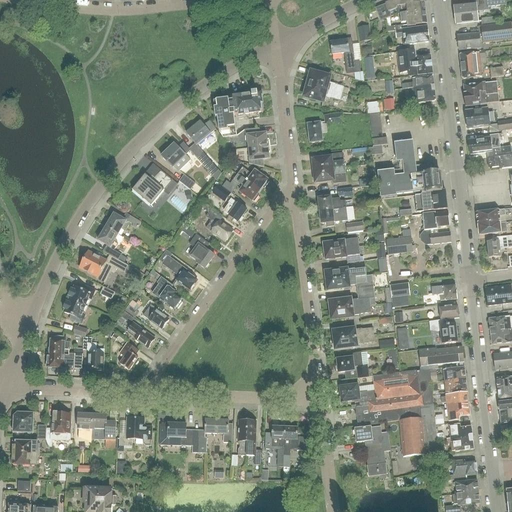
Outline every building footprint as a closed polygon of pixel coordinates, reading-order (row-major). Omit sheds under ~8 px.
[(424,3),(425,3),(424,0),(395,0),(385,4),(385,5),(380,7),(375,9),(381,21),(397,15),(400,14),(401,24),(407,23),(408,27),(415,26),(416,25),(427,24),(424,3)] [(475,6),(455,8),(456,25),(477,23),(476,12),(488,11),(488,8),(506,6),(505,0),(475,0),(474,0),(475,6)] [(481,19),(482,27),(499,25),(498,17),(481,19)] [(511,23),(499,25),(482,27),(481,27),(483,44),(511,40),(511,23)] [(360,43),(371,41),(369,27),(358,28),(360,43)] [(427,27),(404,30),(395,31),(396,39),(403,38),(404,46),(429,43),(427,27)] [(479,34),(457,37),(459,51),(481,49),(479,34)] [(348,46),(348,41),(330,43),(332,55),(344,54),(347,75),(354,74),(360,73),(359,62),(354,62),(352,45),(348,46)] [(372,54),(371,47),(362,48),(363,55),(372,54)] [(433,75),(431,56),(416,58),(415,52),(397,54),(400,74),(408,73),(409,77),(433,75)] [(479,53),(460,55),(462,80),(481,78),(479,53)] [(372,58),(364,59),(365,67),(366,79),(375,78),(373,66),(372,58)] [(503,68),(490,70),(491,79),(504,77),(503,68)] [(311,72),(307,85),(341,95),(343,88),(335,86),(335,85),(329,84),(331,77),(311,72)] [(360,73),(354,74),(355,80),(364,82),(363,73),(360,73)] [(414,92),(434,90),(433,77),(419,79),(412,80),(413,83),(405,84),(406,90),(413,89),(414,92)] [(464,94),(465,107),(499,103),(497,83),(463,86),(464,94)] [(307,85),(304,98),(323,103),(325,97),(331,99),(331,98),(340,101),(341,95),(307,85)] [(414,92),(414,95),(411,95),(412,103),(415,103),(415,105),(426,104),(425,103),(435,102),(434,90),(414,92)] [(229,100),(213,102),(215,116),(216,119),(217,118),(219,130),(219,133),(223,138),(229,138),(233,137),(237,137),(236,128),(234,117),(263,113),(262,107),(262,105),(264,105),(263,100),(262,95),(260,96),(260,94),(233,98),(233,101),(232,101),(229,102),(229,100)] [(384,110),(394,110),(394,99),(384,100),(384,110)] [(381,102),(378,103),(367,104),(368,115),(383,113),(381,102)] [(465,113),(468,130),(490,127),(488,110),(465,113)] [(321,123),(307,125),(310,144),(323,142),(322,134),(327,133),(326,126),(344,124),(343,114),(324,116),(325,123),(321,124),(321,123)] [(511,120),(497,123),(499,133),(511,130),(511,120)] [(209,122),(204,126),(200,122),(192,128),(191,127),(187,131),(188,132),(186,134),(197,147),(211,135),(216,130),(209,122)] [(257,148),(268,146),(267,140),(265,140),(264,134),(260,135),(259,129),(245,131),(246,143),(248,143),(249,149),(257,148)] [(486,153),(487,158),(511,154),(511,153),(511,147),(500,148),(498,135),(489,136),(490,139),(469,142),(471,156),(486,153)] [(373,147),(382,146),(388,146),(387,138),(383,139),(372,140),(373,147)] [(173,170),(175,167),(180,172),(191,161),(186,156),(191,151),(183,143),(178,148),(174,144),(167,151),(166,150),(161,154),(162,155),(161,157),(173,170)] [(415,166),(413,150),(412,143),(396,145),(398,163),(399,163),(400,170),(404,170),(405,176),(432,173),(430,165),(415,166)] [(269,153),(268,146),(257,148),(249,149),(250,155),(248,155),(249,165),(264,168),(263,158),(267,157),(267,153),(269,153)] [(382,146),(373,147),(373,149),(368,149),(369,157),(383,155),(382,146)] [(352,157),(367,155),(366,148),(352,150),(352,157)] [(312,161),(311,162),(312,165),(313,166),(314,172),(337,169),(344,168),(344,162),(339,163),(338,154),(330,155),(330,158),(312,160),(312,161)] [(511,154),(487,158),(489,169),(499,167),(500,170),(502,170),(511,168),(511,175),(510,176),(511,187),(511,196),(511,154)] [(204,155),(198,160),(207,171),(214,165),(204,155)] [(209,169),(207,171),(216,182),(221,175),(214,165),(209,169)] [(237,175),(260,191),(267,181),(255,172),(252,175),(242,168),(237,175)] [(314,177),(313,179),(314,181),(315,182),(315,184),(333,181),(333,185),(340,184),(339,175),(345,174),(344,168),(337,169),(314,172),(314,177)] [(442,193),(440,172),(432,173),(405,176),(404,170),(400,170),(394,171),(378,173),(378,179),(381,200),(397,198),(397,195),(422,192),(423,195),(442,193)] [(145,176),(132,191),(151,207),(164,191),(168,195),(177,185),(161,171),(161,172),(157,178),(158,179),(154,184),(145,176)] [(190,191),(195,184),(184,175),(179,182),(190,191)] [(260,191),(237,175),(232,182),(230,184),(227,182),(222,188),(232,194),(238,186),(242,189),(240,193),(252,202),(260,191)] [(213,195),(224,203),(230,194),(219,186),(213,195)] [(344,196),(344,198),(353,197),(352,188),(338,190),(338,197),(344,196)] [(434,212),(448,210),(446,192),(442,193),(423,195),(422,195),(422,196),(415,197),(417,214),(434,212)] [(319,208),(319,212),(346,209),(345,201),(340,202),(340,199),(331,200),(331,197),(318,199),(318,203),(317,203),(317,208),(319,208)] [(225,212),(229,216),(229,217),(238,223),(247,211),(238,204),(238,205),(231,200),(228,204),(230,205),(225,212)] [(209,214),(212,210),(205,205),(202,209),(209,214)] [(347,222),(346,209),(319,212),(321,225),(327,224),(327,228),(334,227),(334,228),(335,228),(334,223),(347,222)] [(206,229),(211,232),(226,243),(234,232),(220,222),(223,218),(212,210),(209,214),(206,218),(212,222),(206,229)] [(506,219),(505,216),(505,210),(476,214),(478,227),(489,226),(488,221),(506,219)] [(431,246),(451,244),(450,233),(438,234),(437,231),(438,231),(437,228),(450,227),(448,212),(422,215),(424,231),(420,236),(420,242),(426,246),(431,246)] [(106,228),(118,236),(121,230),(127,231),(130,224),(138,229),(142,223),(126,214),(122,220),(114,215),(113,216),(111,215),(109,220),(110,221),(106,228)] [(489,226),(478,227),(479,236),(502,234),(502,233),(508,232),(506,223),(506,219),(488,221),(489,226)] [(362,223),(346,225),(347,233),(363,231),(362,223)] [(118,236),(106,228),(102,235),(100,234),(98,239),(99,239),(98,241),(106,246),(103,252),(109,256),(119,261),(122,256),(114,251),(118,244),(115,240),(118,236)] [(384,243),(382,231),(375,232),(376,243),(384,243)] [(195,249),(189,257),(197,262),(196,264),(205,270),(215,256),(206,250),(209,245),(196,236),(189,245),(195,249)] [(511,236),(492,239),(492,242),(487,243),(489,259),(500,258),(499,250),(511,248),(511,236)] [(388,256),(399,254),(416,252),(415,247),(412,247),(411,239),(386,241),(388,256)] [(323,253),(359,248),(358,240),(344,242),(323,245),(324,246),(322,246),(323,253)] [(385,259),(384,245),(376,246),(377,260),(385,259)] [(360,256),(359,248),(323,253),(324,260),(325,259),(326,261),(347,258),(360,256)] [(119,261),(109,256),(106,262),(89,252),(80,269),(97,278),(96,280),(105,285),(111,274),(114,275),(117,270),(124,274),(126,272),(128,267),(119,261)] [(172,256),(166,252),(160,261),(163,264),(162,265),(179,277),(176,281),(177,282),(177,283),(181,286),(182,285),(190,291),(197,281),(189,275),(190,274),(169,258),(172,256)] [(338,280),(366,277),(365,270),(355,271),(348,271),(347,270),(325,272),(326,281),(338,280)] [(152,271),(149,275),(155,279),(158,275),(152,271)] [(366,277),(338,280),(326,281),(327,291),(350,288),(349,287),(356,286),(357,293),(374,291),(372,276),(366,277)] [(182,300),(175,295),(177,293),(171,289),(173,287),(161,279),(158,284),(159,285),(152,295),(161,301),(160,302),(164,305),(165,304),(175,311),(182,300)] [(410,296),(408,284),(390,286),(392,298),(391,298),(392,308),(401,307),(400,297),(410,296)] [(69,301),(87,308),(90,301),(91,302),(95,291),(83,286),(81,290),(74,287),(73,290),(71,290),(68,297),(70,297),(69,301)] [(457,300),(456,286),(431,288),(432,296),(440,296),(441,302),(457,300)] [(487,307),(511,304),(511,295),(511,287),(485,290),(487,307)] [(100,295),(112,301),(115,293),(103,288),(100,295)] [(375,299),(374,291),(357,293),(358,300),(351,301),(351,299),(329,302),(330,311),(370,306),(369,300),(375,299)] [(87,308),(69,301),(68,303),(66,303),(63,309),(65,310),(64,313),(71,316),(69,320),(81,325),(86,314),(85,314),(87,308)] [(392,314),(391,304),(384,305),(385,315),(392,314)] [(139,313),(129,306),(125,311),(135,319),(139,313)] [(143,317),(149,321),(162,330),(169,320),(162,315),(163,314),(151,306),(143,317)] [(371,313),(370,309),(370,306),(330,311),(331,321),(353,318),(353,316),(360,315),(371,313)] [(459,319),(458,307),(440,309),(441,321),(443,321),(459,319)] [(128,321),(131,316),(125,312),(122,317),(128,321)] [(396,324),(404,323),(403,313),(395,314),(396,324)] [(490,333),(511,330),(511,317),(510,318),(489,320),(490,333)] [(443,321),(441,321),(429,322),(430,332),(441,333),(442,345),(458,343),(455,324),(444,326),(443,321)] [(133,324),(129,330),(137,336),(134,340),(148,350),(155,340),(133,324)] [(73,335),(84,338),(85,338),(88,331),(75,327),(73,335)] [(365,337),(374,336),(373,329),(362,331),(362,330),(355,331),(355,329),(333,332),(334,341),(365,337)] [(399,350),(409,349),(407,329),(397,330),(399,350)] [(511,330),(490,333),(492,346),(511,343),(511,330)] [(365,337),(334,341),(335,350),(357,347),(357,346),(364,345),(364,344),(375,343),(374,336),(365,337)] [(69,356),(69,354),(69,343),(65,343),(65,340),(60,339),(60,337),(54,337),(53,339),(51,339),(51,348),(49,349),(48,355),(69,356)] [(85,338),(84,338),(83,338),(83,351),(88,352),(88,358),(89,358),(88,371),(103,372),(103,362),(104,361),(103,355),(103,350),(96,350),(96,344),(91,344),(92,339),(85,338)] [(139,351),(128,344),(120,354),(124,358),(120,365),(129,371),(138,359),(135,356),(139,351)] [(464,363),(464,359),(463,349),(462,348),(436,351),(436,349),(419,351),(421,367),(420,368),(421,372),(429,371),(436,370),(438,370),(438,365),(464,363)] [(511,369),(511,353),(494,356),(495,371),(511,369)] [(69,356),(48,355),(48,361),(46,362),(46,365),(48,366),(48,368),(57,369),(58,371),(62,371),(63,369),(71,370),(72,361),(74,361),(74,355),(69,354),(69,356)] [(352,355),(352,358),(336,360),(337,367),(336,367),(337,372),(338,372),(338,374),(357,371),(358,379),(369,378),(367,366),(363,366),(361,354),(352,355)] [(466,380),(465,368),(445,371),(445,370),(443,371),(445,382),(466,380)] [(375,391),(359,393),(358,386),(339,388),(341,403),(360,401),(361,401),(362,407),(357,407),(359,426),(399,422),(422,419),(421,407),(433,406),(430,377),(429,371),(421,372),(373,377),(375,391)] [(511,378),(497,380),(498,390),(511,388),(511,378)] [(467,392),(466,380),(445,382),(446,394),(448,394),(467,392)] [(511,388),(498,390),(499,400),(511,398),(511,388)] [(469,405),(467,393),(446,396),(446,398),(441,398),(442,404),(447,404),(447,408),(469,405)] [(511,402),(499,404),(501,424),(511,423),(511,402)] [(447,408),(448,411),(445,411),(445,418),(448,418),(449,422),(459,421),(459,417),(470,416),(469,405),(447,408)] [(403,458),(426,455),(438,454),(433,406),(421,407),(422,419),(399,422),(403,458)] [(14,432),(14,433),(32,434),(33,412),(26,412),(26,415),(18,414),(14,417),(14,426),(12,427),(12,431),(14,432)] [(51,429),(46,429),(46,441),(49,448),(52,448),(52,441),(70,442),(71,414),(61,414),(60,413),(57,413),(57,414),(54,414),(54,423),(52,423),(51,429)] [(92,431),(92,414),(86,414),(86,415),(78,415),(77,440),(83,440),(84,430),(92,431)] [(115,442),(116,427),(116,424),(107,424),(107,416),(99,416),(99,415),(92,414),(92,431),(91,441),(115,442)] [(444,416),(436,417),(437,426),(445,425),(444,416)] [(124,452),(124,447),(132,447),(132,440),(144,440),(144,444),(147,447),(151,447),(152,428),(144,428),(144,419),(127,419),(127,434),(120,434),(119,439),(117,439),(116,452),(124,452)] [(247,457),(248,420),(240,420),(240,422),(239,422),(238,445),(240,445),(240,448),(238,451),(238,456),(247,457)] [(255,421),(248,420),(247,457),(254,457),(254,466),(261,467),(262,451),(255,451),(256,422),(255,422),(255,421)] [(200,431),(198,454),(206,455),(207,438),(205,438),(205,434),(224,435),(224,444),(232,444),(233,426),(229,426),(229,421),(205,421),(205,431),(200,431)] [(159,446),(167,446),(192,447),(192,454),(198,454),(200,431),(187,431),(187,425),(168,424),(168,426),(160,426),(159,446)] [(473,439),(471,428),(460,429),(459,425),(449,427),(451,441),(473,439)] [(46,441),(46,429),(46,427),(38,426),(38,440),(46,441)] [(369,447),(389,445),(388,433),(381,434),(382,437),(373,438),(371,427),(354,429),(356,444),(369,442),(369,447)] [(285,440),(285,428),(273,428),(272,434),(272,443),(272,448),(278,448),(277,468),(284,468),(285,448),(284,448),(285,440)] [(298,429),(285,428),(285,440),(284,448),(285,448),(284,468),(290,468),(290,451),(299,451),(298,451),(308,452),(309,439),(299,438),(299,440),(297,440),(297,435),(300,435),(300,429),(298,429)] [(474,450),(473,439),(451,441),(452,453),(474,450)] [(13,454),(39,455),(39,450),(37,450),(38,443),(13,442),(13,444),(11,445),(11,448),(13,450),(13,454)] [(389,445),(369,447),(370,451),(367,452),(369,466),(367,467),(368,477),(388,475),(386,464),(385,464),(384,453),(390,452),(389,445)] [(39,455),(13,454),(13,458),(11,459),(11,463),(12,464),(12,465),(36,467),(37,465),(39,465),(39,455)] [(447,477),(448,481),(449,481),(451,482),(467,480),(466,477),(477,476),(476,472),(477,472),(476,465),(476,461),(465,462),(465,461),(456,461),(452,462),(453,476),(447,477)] [(117,475),(126,475),(126,462),(117,462),(117,475)] [(457,494),(478,492),(477,481),(453,484),(454,487),(456,487),(457,493),(457,494)] [(32,495),(33,483),(32,483),(18,482),(17,495),(32,495)] [(111,511),(112,507),(115,507),(116,499),(113,499),(113,490),(84,489),(83,504),(85,504),(84,511),(111,511)] [(457,494),(457,493),(455,493),(455,496),(452,496),(453,505),(457,505),(458,507),(480,505),(478,492),(457,494)]
